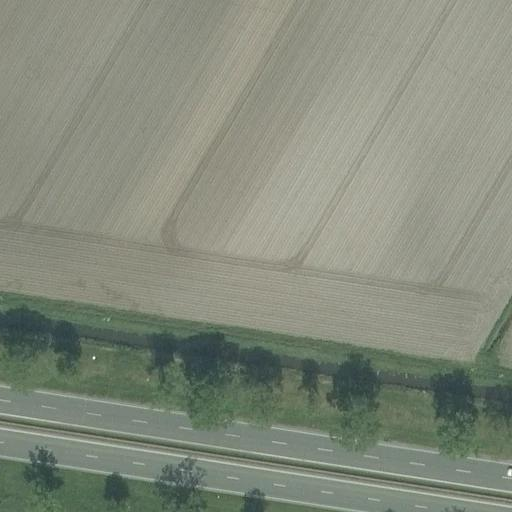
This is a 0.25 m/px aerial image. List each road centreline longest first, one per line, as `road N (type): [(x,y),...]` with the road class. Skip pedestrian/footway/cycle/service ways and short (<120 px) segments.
road 1 (trunk): [(511,478),(0,399)]
road 2 (trunk): [(0,440),(464,511)]
